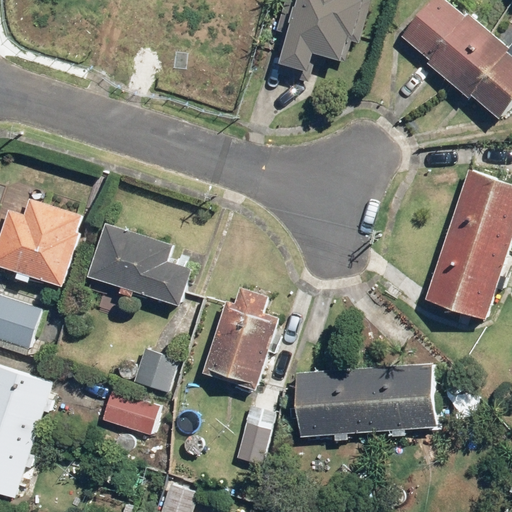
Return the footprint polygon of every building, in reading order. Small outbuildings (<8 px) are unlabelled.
[(67,14),(97,22),(102,0),(26,0),(26,1),(39,4),(32,31),(60,38),(67,14)] [(159,0),(150,28),(166,34),(161,50),(229,73),(248,15),(204,0),(159,0)] [(292,34),(281,71),(312,80),(320,50),(349,58),(355,38),(362,40),(374,0),(287,0),(278,30),(292,34)] [(433,60),(431,62),(473,97),(475,95),(503,118),(511,107),(511,51),(511,49),(511,46),(471,12),(468,16),(448,0),(433,0),(404,35),(433,60)] [(511,180),(470,167),(428,297),(490,317),(511,248),(511,180)] [(12,209),(0,246),(0,264),(68,285),(85,231),(82,230),(87,214),(33,198),(28,214),(12,209)] [(110,221),(93,276),(185,304),(197,267),(172,259),(177,242),(110,221)] [(230,299),(208,372),(262,389),(284,316),(268,311),(273,294),(244,285),(239,302),(230,299)] [(0,293),(0,336),(32,347),(45,308),(0,293)] [(148,347),(138,381),(172,391),(182,358),(148,347)] [(0,487),(22,495),(58,380),(0,361),(0,487)] [(300,372),(305,434),(442,424),(437,362),(300,372)] [(477,423),(478,385),(451,384),(450,423),(477,423)] [(116,388),(105,418),(152,434),(163,404),(116,388)] [(248,421),(239,456),(264,463),(274,428),(248,421)] [(172,482),(162,511),(195,511),(202,491),(172,482)]
